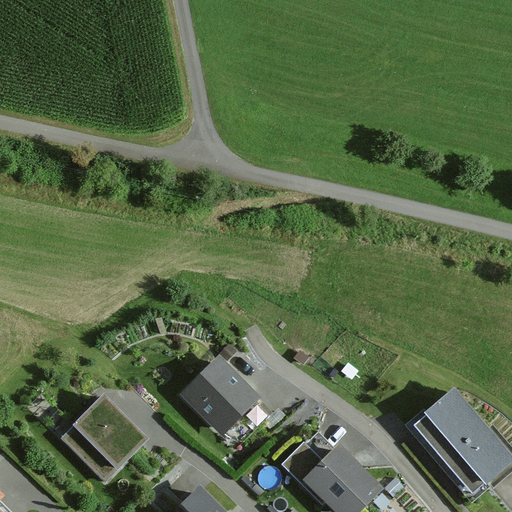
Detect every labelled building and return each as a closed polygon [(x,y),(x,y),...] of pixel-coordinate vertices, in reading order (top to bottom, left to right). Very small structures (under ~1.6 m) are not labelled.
[(217,355),(180,391),(222,435),(260,399),(217,355)] [(511,460),(511,454),(454,388),(408,428),(469,498),(511,460)] [(143,441),(100,400),(66,437),(110,477),(143,441)] [(358,511),(380,490),(318,430),(284,465),(332,511),(358,511)] [(215,511),(197,493),(177,511),(215,511)]
